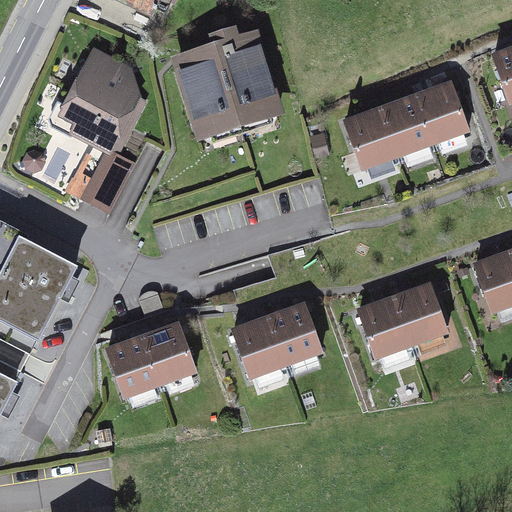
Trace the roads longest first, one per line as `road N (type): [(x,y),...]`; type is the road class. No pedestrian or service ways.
road 1 (residential): [(116,277),(315,218)]
road 2 (unknown): [(315,218),(377,229),(511,176)]
road 3 (residential): [(116,277),(33,432)]
road 4 (residential): [(0,191),(113,254),(116,277)]
